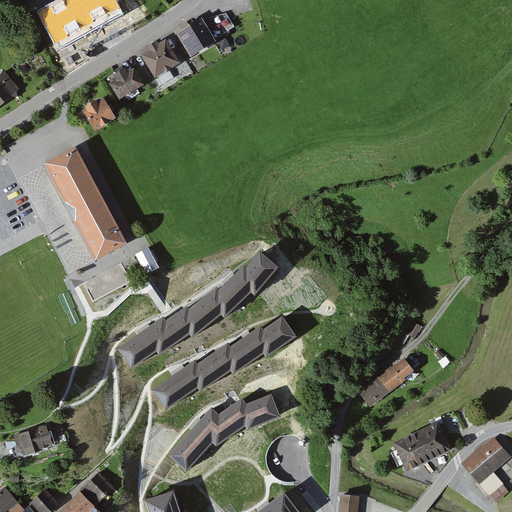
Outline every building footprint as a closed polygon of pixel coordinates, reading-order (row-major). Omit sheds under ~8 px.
[(115,0),(60,0),(37,13),(57,48),(123,14),(115,0)] [(204,20),(179,35),(192,58),(217,43),(215,41),(235,29),(227,15),(204,20)] [(168,41),(142,58),(156,81),(183,64),(168,41)] [(126,69),(107,80),(120,102),(145,86),(135,70),(129,74),(126,69)] [(5,71),(0,74),(0,105),(20,91),(5,71)] [(105,98),(83,111),(96,132),(118,119),(105,98)] [(78,147),(45,164),(97,262),(131,244),(78,147)] [(150,247),(136,255),(148,277),(162,269),(150,247)] [(251,293),(255,296),(279,268),(261,253),(246,268),(244,266),(219,290),(217,287),(189,310),(186,307),(166,321),(163,317),(118,349),(132,369),(157,352),(160,356),(189,335),(193,338),(221,315),(224,318),(251,293)] [(84,285),(93,302),(130,281),(121,264),(84,285)] [(68,292),(58,296),(66,313),(75,308),(68,292)] [(75,310),(67,314),(72,325),(81,321),(75,310)] [(264,354),(267,358),(297,337),(283,316),(264,329),(261,326),(231,346),(228,343),(198,364),(195,360),(152,390),(166,411),(198,389),(201,392),(231,372),(234,375),(264,354)] [(422,327),(414,323),(407,336),(416,340),(422,327)] [(405,358),(379,377),(390,392),(416,374),(405,358)] [(370,407),(390,392),(379,377),(359,392),(370,407)] [(245,427),(248,431),(281,417),(272,395),(246,404),(242,398),(219,414),(212,408),(168,456),(187,472),(212,444),(216,447),(245,427)] [(454,452),(440,423),(396,444),(409,473),(454,452)] [(61,444),(55,425),(15,438),(18,449),(13,450),(16,459),(25,457),(26,459),(48,452),(47,449),(61,444)] [(511,457),(495,437),(463,464),(482,485),(498,505),(511,494),(494,474),(511,458),(511,457)] [(81,493),(96,508),(114,490),(100,475),(81,493)] [(23,509),(4,487),(0,490),(0,511),(35,511),(29,504),(23,509)] [(45,488),(30,503),(38,511),(50,511),(59,503),(45,488)] [(144,501),(148,511),(179,511),(173,491),(144,501)] [(81,493),(61,511),(91,511),(96,508),(81,493)] [(260,511),(298,511),(285,493),(260,511)] [(359,511),(361,498),(341,496),(339,511),(359,511)]
